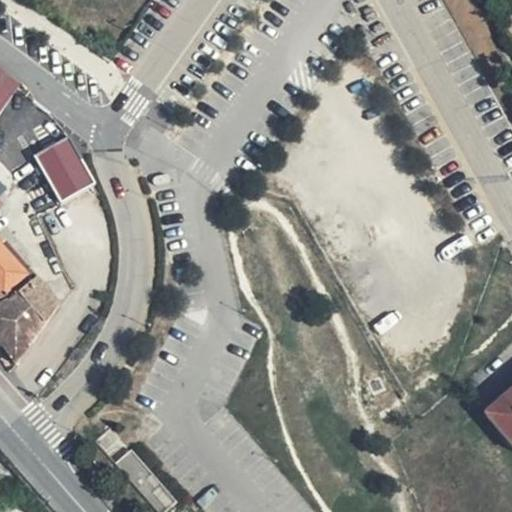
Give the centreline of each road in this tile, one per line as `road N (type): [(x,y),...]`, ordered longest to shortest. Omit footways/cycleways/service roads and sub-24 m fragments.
road 1 (tertiary): [(22,443),(92,381),(121,337),(137,251),(111,136)]
road 2 (residential): [(395,0),(511,208)]
road 3 (tertiary): [(111,136),(204,0)]
road 4 (residential): [(0,52),(111,136)]
